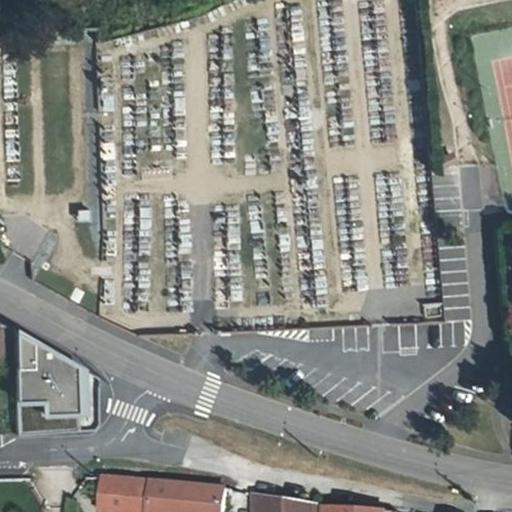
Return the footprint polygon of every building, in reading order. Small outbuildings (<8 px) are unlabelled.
[(0,316),(0,350),(19,351),(20,327),(0,316)] [(29,373),(17,372),(17,376),(15,432),(77,429),(78,363),(31,339),(29,373)] [(17,372),(19,351),(0,350),(0,375),(17,376),(17,372)] [(101,510),(114,511),(136,511),(139,483),(104,480),(101,510)] [(222,511),(224,490),(139,483),(136,511),(222,511)] [(254,497),(255,511),(318,511),(319,508),(254,497)]
